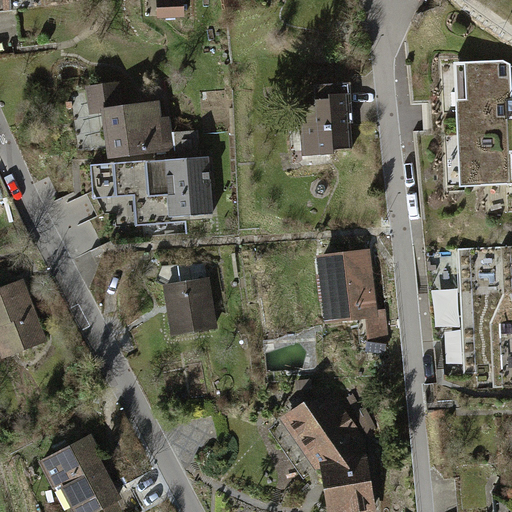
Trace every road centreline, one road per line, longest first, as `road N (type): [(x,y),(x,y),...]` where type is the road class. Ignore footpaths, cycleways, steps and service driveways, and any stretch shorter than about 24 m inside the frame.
road 1 (residential): [(426,511),(371,0)]
road 2 (residential): [(0,132),(191,511)]
